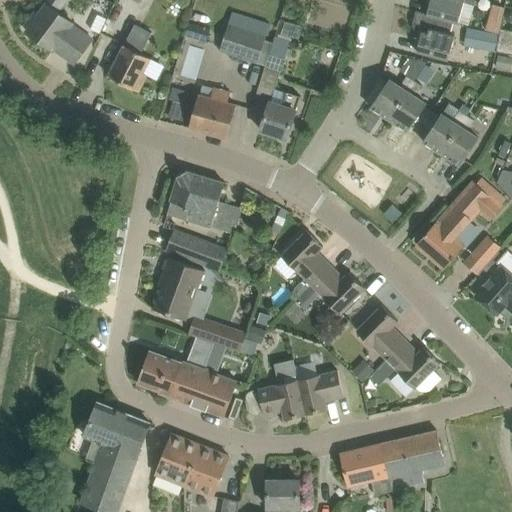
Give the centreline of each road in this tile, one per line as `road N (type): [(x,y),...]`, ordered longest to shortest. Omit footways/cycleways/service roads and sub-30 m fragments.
road 1 (residential): [(502,383),(445,409),(313,442),(225,435),(135,401),(116,384),(113,364),(157,138)]
road 2 (residential): [(340,123),(440,189),(380,257)]
road 3 (residential): [(0,54),(48,105),(157,138)]
road 4 (residential): [(502,383),(380,257)]
road 5 (residential): [(300,186),(157,138)]
road 6 (residential): [(340,123),(378,45),(385,0)]
